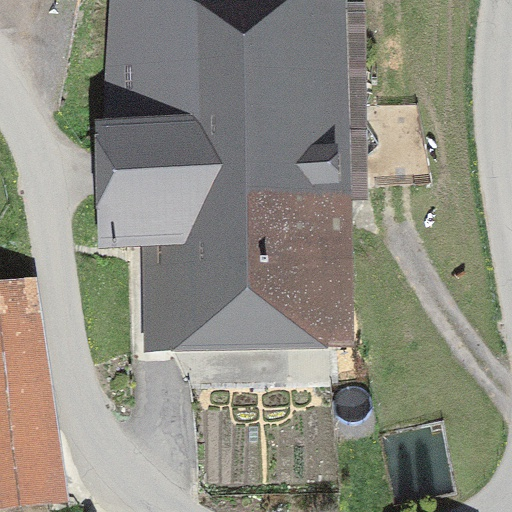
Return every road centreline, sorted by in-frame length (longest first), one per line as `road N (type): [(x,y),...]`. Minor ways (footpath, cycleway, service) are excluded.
road 1 (unclassified): [(0,92),(40,191),(88,421),(118,470),(168,511)]
road 2 (unclassified): [(500,0),(495,133),(511,249)]
road 3 (track): [(408,244),(441,311),(511,398)]
